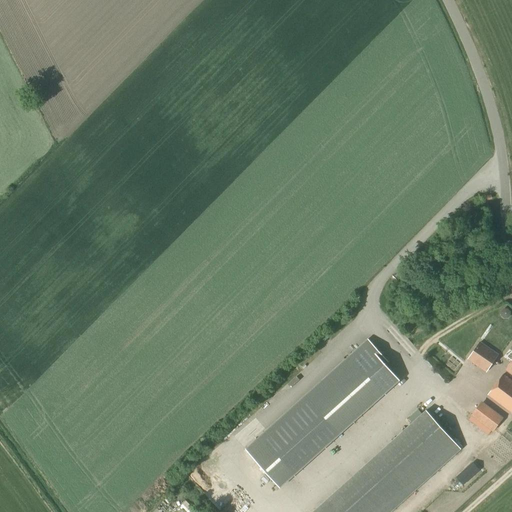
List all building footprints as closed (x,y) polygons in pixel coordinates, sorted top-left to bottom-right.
[(321,346),(330,337),(327,333),(317,342),(321,346)] [(325,352),(335,341),(330,337),(321,348),(325,352)] [(280,488),(400,380),(386,365),(389,362),(368,339),(245,450),(280,488)] [(486,372),(498,355),(480,342),(468,359),(486,372)] [(511,414),(511,412),(511,381),(503,374),(487,395),(511,414)] [(473,413),(496,431),(507,417),(484,399),(473,413)] [(390,511),(461,449),(426,410),(312,511),(390,511)] [(267,482),(263,485),(273,493),(276,490),(267,482)]
